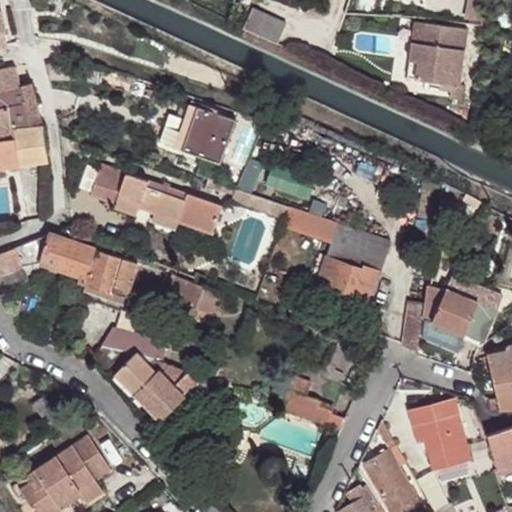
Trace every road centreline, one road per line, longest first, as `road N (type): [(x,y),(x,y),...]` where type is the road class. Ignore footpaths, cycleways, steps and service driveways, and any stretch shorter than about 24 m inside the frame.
road 1 (residential): [(210,511),(73,373),(30,355),(0,322)]
road 2 (unknown): [(62,213),(59,134),(20,1)]
road 3 (residential): [(436,369),(401,359),(388,366),(314,511)]
